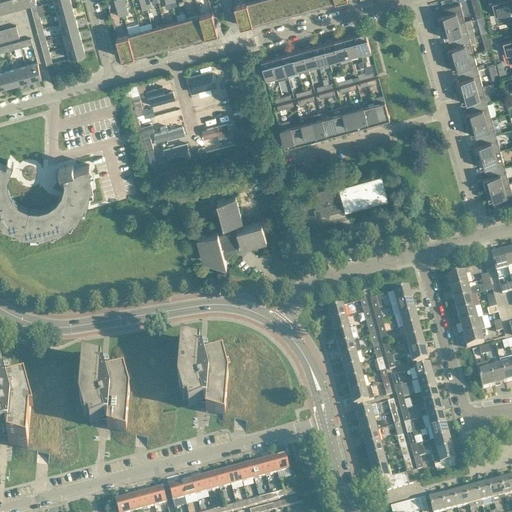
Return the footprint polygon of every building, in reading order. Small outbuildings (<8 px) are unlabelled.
[(9,12),(6,0),(0,2),(3,14),(9,12)] [(14,11),(11,0),(7,0),(6,0),(9,12),(14,11)] [(20,9),(17,0),(11,0),(14,11),(20,9)] [(25,8),(22,0),(17,0),(20,9),(25,8)] [(73,7),(70,0),(54,0),(58,11),(73,7)] [(264,18),(259,0),(250,0),(247,1),(252,22),(264,18)] [(276,15),(271,0),(259,0),(264,18),(276,15)] [(288,12),(284,0),(271,0),(276,15),(288,12)] [(300,9),(297,0),(284,0),(288,12),(300,9)] [(312,6),(310,0),(297,0),(300,9),(312,6)] [(465,21),(462,11),(466,10),(463,0),(461,0),(452,3),(453,6),(443,9),(444,15),(438,16),(439,20),(438,20),(439,25),(441,24),(441,27),(465,21)] [(511,9),(511,0),(491,0),(498,24),(511,20),(511,11),(511,10),(511,9)] [(252,22),(247,1),(235,4),(240,25),(252,22)] [(40,16),(37,5),(31,7),(34,18),(40,16)] [(76,18),(73,7),(58,11),(61,23),(76,18)] [(217,31),(212,11),(199,14),(204,35),(217,31)] [(204,35),(199,14),(187,17),(193,38),(204,35)] [(43,28),(40,16),(34,18),(37,30),(43,28)] [(193,38),(187,17),(176,21),(181,41),(193,38)] [(79,30),(76,18),(61,23),(64,34),(79,30)] [(181,41),(176,21),(164,24),(170,44),(181,41)] [(469,37),(465,21),(441,27),(442,30),(440,30),(442,35),(443,34),(444,38),(450,36),(452,41),(469,37)] [(146,50),(141,30),(139,22),(127,25),(129,33),(135,54),(146,50)] [(170,44),(164,24),(152,27),(158,47),(170,44)] [(16,25),(11,27),(14,38),(19,37),(16,25)] [(14,38),(11,27),(5,28),(9,40),(14,38)] [(158,47),(152,27),(141,30),(146,50),(158,47)] [(9,40),(5,28),(0,30),(3,41),(9,40)] [(46,40),(43,28),(37,30),(41,41),(46,40)] [(82,42),(79,30),(64,34),(67,46),(82,42)] [(371,49),(366,31),(363,32),(362,30),(358,32),(358,33),(355,34),(360,52),(371,49)] [(135,54),(129,33),(117,36),(122,57),(135,54)] [(360,52),(355,34),(352,35),(352,33),(347,35),(348,36),(345,37),(349,54),(360,52)] [(511,34),(502,37),(509,63),(511,62),(511,34)] [(349,54),(345,37),(342,38),(342,36),(337,37),(337,39),(334,40),(339,57),(349,54)] [(473,53),(469,37),(452,41),(453,47),(447,49),(448,52),(447,52),(448,57),(449,57),(450,59),(473,53)] [(31,38),(20,41),(21,47),(33,44),(31,38)] [(339,57),(334,40),(332,40),(331,39),(327,40),(327,42),(324,43),(329,60),(339,57)] [(50,51),(46,40),(41,41),(44,53),(50,51)] [(9,50),(21,47),(20,41),(8,44),(9,50)] [(85,54),(82,42),(67,46),(70,58),(85,54)] [(329,60),(324,43),(321,43),(321,42),(316,43),(317,45),(313,45),(318,63),(329,60)] [(318,63),(313,45),(311,46),(311,45),(306,46),(306,47),(303,48),(308,66),(318,63)] [(309,71),(308,66),(303,48),(301,49),(300,47),(295,49),(296,50),(293,51),(297,69),(303,67),(304,72),(309,71)] [(299,74),(297,69),(293,51),(290,52),(290,50),(285,52),(285,53),(282,54),(289,77),(299,74)] [(53,63),(50,51),(44,53),(47,65),(53,63)] [(289,77),(282,54),(280,55),(280,53),(275,54),(275,56),(272,57),(277,74),(278,80),(289,77)] [(478,69),(473,53),(450,59),(451,62),(449,62),(451,67),(452,67),(453,70),(459,68),(461,74),(478,69)] [(277,74),(272,57),(269,58),(269,56),(264,57),(265,59),(261,60),(266,77),(277,74)] [(42,76),(38,61),(26,65),(30,79),(42,76)] [(30,79),(26,65),(14,68),(18,83),(30,79)] [(228,66),(221,68),(224,80),(231,79),(232,78),(228,66)] [(18,83),(14,68),(3,71),(7,86),(18,83)] [(482,85),(478,69),(461,74),(462,79),(456,81),(457,84),(455,85),(457,89),(458,89),(459,92),(482,85)] [(190,78),(190,79),(194,93),(221,86),(217,70),(190,78)] [(367,77),(366,73),(365,71),(358,73),(359,79),(367,77)] [(236,83),(235,77),(232,78),(231,79),(224,80),(225,86),(236,83)] [(173,99),(171,91),(169,82),(142,89),(146,106),(173,99)] [(241,100),(236,83),(225,86),(227,91),(234,89),(237,101),(241,100)] [(487,101),(482,85),(459,92),(460,94),(458,95),(460,99),(461,99),(462,103),(468,101),(469,106),(487,101)] [(126,90),(128,97),(141,93),(139,86),(126,90)] [(222,88),(195,95),(199,110),(226,103),(222,88)] [(390,118),(383,95),(372,97),(374,103),(379,121),(390,118)] [(307,104),(306,102),(305,97),(298,99),(299,106),(307,104)] [(246,117),(241,100),(237,101),(230,103),(234,115),(233,115),(235,120),(246,117)] [(178,116),(176,109),(174,101),(147,108),(151,123),(178,116)] [(491,118),(487,101),(469,106),(471,112),(465,113),(466,117),(464,117),(466,122),(467,121),(468,124),(491,118)] [(142,108),(141,103),(130,106),(131,111),(142,108)] [(358,127),(353,109),(352,103),(341,106),(343,112),(348,129),(358,127)] [(379,121),(374,103),(364,106),(368,124),(379,121)] [(231,121),(230,120),(226,105),(199,112),(204,128),(231,121)] [(368,124),(364,106),(353,109),(358,127),(368,124)] [(144,113),(143,111),(142,108),(131,111),(133,116),(144,113)] [(327,135),(322,118),(320,112),(310,115),(316,138),(327,135)] [(348,129),(343,112),(332,115),(337,132),(348,129)] [(316,138),(310,115),(300,117),(301,123),(306,141),(316,138)] [(337,132),(332,115),(322,118),(327,135),(337,132)] [(247,123),(246,117),(235,120),(236,126),(247,123)] [(183,133),(181,128),(179,118),(152,125),(155,138),(156,141),(183,133)] [(496,134),(491,118),(468,124),(469,127),(467,127),(468,132),(470,131),(471,135),(477,133),(478,139),(496,134)] [(296,144),(291,126),(289,119),(278,122),(285,147),(296,144)] [(231,122),(227,123),(204,130),(208,145),(234,138),(234,136),(235,136),(231,122)] [(306,141),(301,123),(291,126),(296,144),(306,141)] [(144,139),(141,127),(136,128),(141,146),(152,143),(156,142),(156,141),(155,138),(151,140),(150,138),(144,139)] [(252,140),(250,132),(235,136),(234,136),(234,138),(236,144),(252,140)] [(500,150),(496,134),(478,139),(480,144),(474,146),(475,149),(473,150),(475,154),(476,154),(477,157),(500,150)] [(183,135),(156,143),(160,158),(187,151),(183,135)] [(153,148),(152,143),(141,146),(146,163),(150,162),(147,150),(153,148)] [(505,166),(500,150),(477,157),(478,159),(476,160),(477,164),(479,164),(480,167),(486,166),(487,171),(505,166)] [(85,213),(85,211),(88,195),(93,194),(90,176),(94,174),(95,174),(89,164),(89,165),(74,169),(73,163),(59,167),(60,173),(68,171),(69,182),(66,193),(60,203),(51,209),(40,212),(28,211),(17,207),(9,198),(5,188),(4,177),(6,168),(10,170),(14,162),(8,159),(7,159),(6,165),(0,162),(0,223),(12,228),(12,233),(31,233),(32,238),(49,232),(52,236),(53,236),(67,224),(71,227),(80,211),(85,212),(85,213)] [(268,166),(256,169),(259,180),(271,177),(268,166)] [(509,183),(505,166),(487,171),(489,176),(483,178),(484,182),(482,182),(483,187),(485,186),(486,189),(509,183)] [(358,172),(345,176),(329,180),(331,188),(317,192),(319,199),(305,203),(306,209),(315,206),(316,208),(314,209),(316,218),(388,198),(381,174),(360,180),(358,172)] [(511,199),(511,193),(509,183),(486,189),(486,192),(485,192),(486,197),(488,196),(489,200),(495,198),(496,204),(511,199)] [(187,188),(175,191),(178,202),(190,199),(187,188)] [(242,220),(238,203),(236,195),(217,200),(224,225),(226,224),(228,230),(218,232),(218,231),(198,236),(204,260),(227,264),(225,256),(227,255),(229,257),(239,247),(238,243),(241,242),(242,246),(267,239),(262,221),(242,226),(241,220),(242,220)] [(511,268),(511,249),(503,252),(508,269),(511,268)] [(508,269),(503,252),(491,255),(496,273),(508,269)] [(465,273),(448,278),(451,290),(468,285),(465,273)] [(492,291),(489,280),(482,282),(483,287),(485,293),(492,291)] [(471,297),(485,293),(483,287),(469,290),(468,285),(451,290),(454,302),(471,297)] [(412,300),(409,289),(394,293),(397,304),(412,300)] [(474,308),(471,297),(454,302),(457,313),(474,308)] [(379,310),(376,298),(370,299),(373,311),(379,310)] [(415,312),(412,300),(397,304),(393,305),(396,318),(415,312)] [(370,312),(366,301),(361,302),(364,314),(370,312)] [(499,315),(497,307),(495,303),(488,305),(490,309),(486,310),(488,317),(499,315)] [(346,318),(343,307),(328,311),(331,323),(346,318)] [(478,320),(474,308),(457,313),(460,325),(478,320)] [(383,322),(379,310),(373,311),(377,323),(383,322)] [(373,324),(370,312),(364,314),(367,326),(373,324)] [(418,324),(415,312),(396,318),(399,330),(403,328),(418,324)] [(350,330),(346,318),(331,323),(334,335),(350,330)] [(481,319),(478,320),(460,325),(463,336),(485,331),(481,319)] [(386,333),(383,322),(377,323),(380,335),(386,333)] [(376,336),(373,324),(367,326),(370,337),(376,336)] [(422,336),(418,324),(403,328),(406,340),(422,336)] [(353,342),(350,330),(334,335),(337,346),(353,342)] [(486,336),(485,331),(463,336),(467,348),(484,343),(482,337),(486,336)] [(389,345),(386,334),(386,333),(380,335),(383,347),(389,345)] [(379,348),(376,336),(370,337),(374,349),(379,348)] [(425,348),(422,336),(406,340),(410,352),(425,348)] [(228,374),(223,353),(204,358),(204,355),(206,356),(206,351),(202,351),(200,351),(201,344),(178,338),(178,339),(181,340),(178,381),(183,402),(187,401),(189,408),(204,401),(207,401),(206,411),(225,416),(228,374)] [(356,354),(353,342),(337,346),(341,358),(356,354)] [(359,353),(367,351),(365,344),(357,346),(359,353)] [(392,357),(389,345),(383,347),(386,359),(392,357)] [(382,360),(379,348),(374,349),(377,361),(382,360)] [(428,360),(425,348),(410,352),(413,364),(428,360)] [(359,366),(356,354),(341,358),(344,370),(359,366)] [(124,370),(123,370),(106,375),(105,372),(107,372),(107,368),(104,368),(101,367),(102,361),(79,355),(83,356),(79,398),(85,419),(88,418),(90,425),(105,418),(108,418),(107,428),(126,433),(130,391),(124,370)] [(395,369),(392,357),(386,359),(389,370),(395,369)] [(511,381),(511,360),(511,358),(500,361),(501,366),(506,383),(511,381)] [(386,372),(382,360),(377,361),(380,373),(386,372)] [(494,386),(489,369),(488,363),(476,367),(483,390),(494,386)] [(363,378),(359,366),(344,370),(347,382),(363,378)] [(433,378),(430,366),(414,370),(418,382),(433,378)] [(506,383),(501,366),(489,369),(494,386),(506,383)] [(389,383),(386,372),(380,373),(383,385),(389,383)] [(400,387),(397,375),(391,376),(394,388),(400,387)] [(25,386),(23,387),(7,391),(5,384),(4,384),(3,384),(3,377),(0,376),(0,437),(6,434),(9,435),(8,445),(28,450),(31,407),(29,398),(33,397),(31,391),(27,392),(25,386)] [(366,390),(363,378),(347,382),(350,394),(366,390)] [(436,390),(433,378),(418,382),(421,394),(436,390)] [(392,395),(389,383),(383,385),(387,397),(392,395)] [(403,399),(400,387),(394,388),(398,400),(403,399)] [(369,401),(366,390),(350,394),(354,406),(369,401)] [(440,402),(436,390),(421,394),(424,406),(440,402)] [(369,393),(370,400),(382,398),(381,391),(369,393)] [(407,411),(403,399),(398,400),(401,412),(407,411)] [(394,401),(388,403),(391,414),(397,413),(394,401)] [(443,413),(440,402),(424,406),(427,417),(443,413)] [(374,419),(371,407),(355,411),(358,423),(374,419)] [(410,422),(407,411),(401,412),(404,424),(410,422)] [(400,425),(397,413),(391,414),(394,426),(400,425)] [(446,425),(443,413),(427,417),(430,429),(446,425)] [(377,431),(374,419),(358,423),(362,435),(377,431)] [(413,434),(410,422),(404,424),(407,435),(413,434)] [(403,436),(400,425),(394,426),(398,438),(403,436)] [(449,437),(446,425),(430,429),(434,441),(449,437)] [(380,443),(377,431),(362,435),(365,447),(380,443)] [(416,446),(413,434),(407,435),(411,447),(416,446)] [(407,448),(403,436),(398,438),(401,450),(407,448)] [(452,449),(449,437),(434,441),(435,447),(429,449),(431,454),(452,449)] [(135,442),(133,449),(142,452),(144,444),(135,442)] [(384,455),(380,443),(365,447),(368,459),(384,455)] [(424,456),(420,444),(416,446),(411,447),(414,459),(419,458),(424,456)] [(410,460),(407,448),(401,450),(404,462),(410,460)] [(456,461),(452,449),(431,454),(434,466),(435,466),(454,461),(456,461)] [(387,467),(384,455),(368,459),(371,471),(387,467)] [(289,471),(285,456),(273,459),(277,474),(289,471)] [(423,470),(419,458),(414,459),(417,471),(423,470)] [(277,474),(273,459),(262,462),(266,478),(277,474)] [(413,472),(410,460),(404,462),(408,474),(412,473),(413,472)] [(435,466),(434,466),(436,472),(456,466),(454,461),(435,466)] [(266,478),(262,462),(250,466),(254,481),(266,478)] [(254,481),(250,466),(238,469),(242,484),(254,481)] [(390,478),(387,467),(371,471),(375,483),(384,480),(390,479),(390,478)] [(242,484),(238,469),(227,472),(231,487),(242,484)] [(421,483),(419,477),(417,471),(413,472),(412,473),(415,484),(421,483)] [(231,487),(227,472),(215,475),(219,490),(231,487)] [(412,473),(408,474),(406,474),(409,486),(415,484),(412,473)] [(409,486),(406,474),(401,476),(404,487),(409,486)] [(219,490),(215,475),(204,478),(208,493),(219,490)] [(404,487),(401,476),(395,477),(398,489),(404,487)] [(395,477),(390,478),(390,479),(393,490),(398,489),(395,477)] [(208,493),(204,478),(192,481),(196,496),(208,493)] [(511,494),(511,478),(500,481),(504,497),(511,494)] [(393,490),(390,479),(384,480),(387,492),(393,490)] [(196,496),(192,481),(180,485),(185,500),(196,496)] [(504,497),(500,481),(488,484),(493,500),(504,497)] [(494,504),(493,500),(488,484),(477,487),(481,503),(482,507),(494,504)] [(185,500),(180,485),(169,488),(173,503),(185,500)] [(481,503),(477,487),(465,491),(469,506),(481,503)] [(167,505),(162,489),(151,493),(155,508),(167,505)] [(284,498),(296,495),(294,489),(282,492),(284,498)] [(469,506),(465,491),(453,494),(457,509),(469,506)] [(272,501),(284,498),(282,492),(271,495),(272,501)] [(155,508),(151,493),(139,496),(143,511),(155,508)] [(446,511),(457,509),(453,494),(442,497),(445,511),(446,511)] [(272,501),(271,495),(259,498),(261,504),(272,501)] [(140,511),(143,511),(139,496),(127,499),(131,511),(140,511)] [(445,511),(442,497),(429,500),(432,511),(445,511)] [(261,504),(259,498),(247,502),(249,507),(261,504)] [(425,498),(419,500),(422,511),(428,510),(425,498)] [(131,511),(127,499),(115,502),(118,511),(131,511)] [(287,508),(298,505),(297,499),(285,502),(287,508)] [(419,511),(422,511),(419,500),(413,501),(416,511),(419,511)] [(416,511),(413,501),(408,503),(410,511),(416,511)] [(249,507),(247,502),(236,505),(238,510),(249,507)] [(275,511),(286,508),(287,508),(285,502),(273,505),(275,511)]
